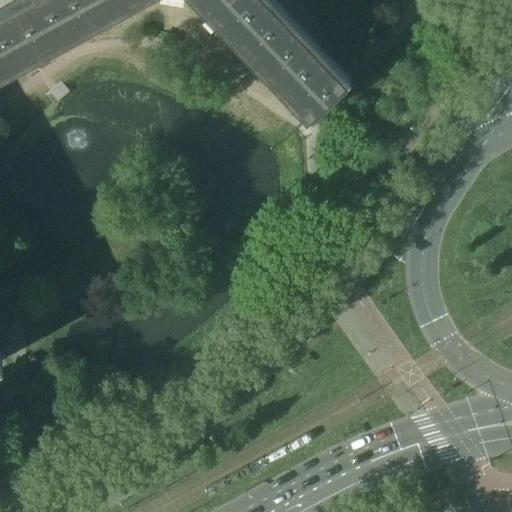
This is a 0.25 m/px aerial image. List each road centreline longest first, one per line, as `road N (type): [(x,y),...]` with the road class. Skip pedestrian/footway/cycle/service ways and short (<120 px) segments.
road 1 (secondary): [(446,179),(294,339),(75,511)]
road 2 (secondary): [(242,511),(394,438),(511,406)]
road 3 (secondary): [(446,179),(421,234),(421,294),(455,356),(511,393)]
